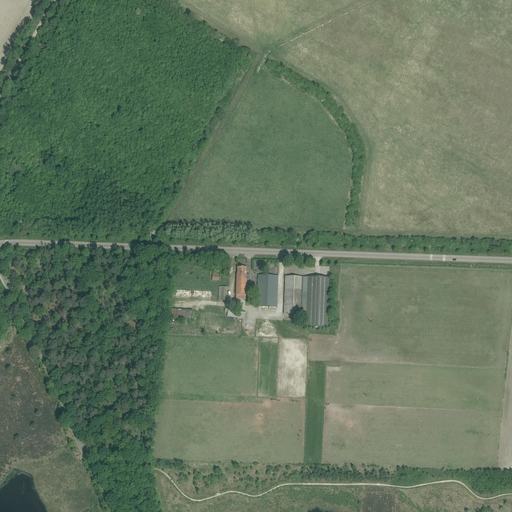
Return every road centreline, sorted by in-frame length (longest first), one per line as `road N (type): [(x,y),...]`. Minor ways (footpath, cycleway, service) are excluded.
road 1 (unclassified): [(511,260),(0,243)]
road 2 (unclassified): [(113,511),(0,266)]
